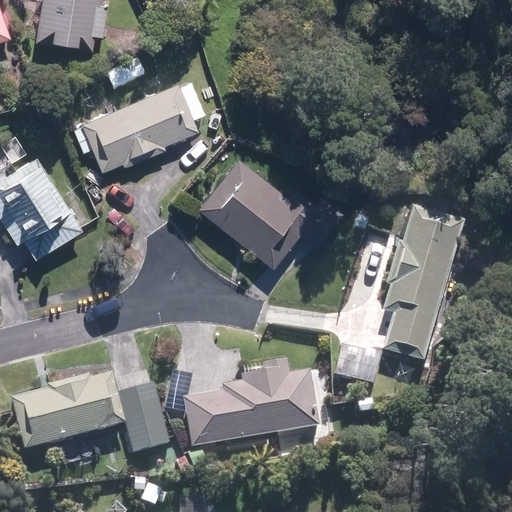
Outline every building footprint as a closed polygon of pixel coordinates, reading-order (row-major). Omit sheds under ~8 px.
[(98,6),(99,0),(42,0),(36,45),(93,53),(95,39),(102,40),(107,7),(98,6)] [(0,10),(0,43),(10,40),(0,10)] [(177,85),(80,125),(82,128),(91,150),(101,174),(123,165),(124,169),(165,153),(162,148),(197,133),(192,121),(205,116),(191,83),(178,88),(177,85)] [(73,131),(83,153),(91,150),(82,128),(73,131)] [(83,231),(37,158),(0,180),(0,220),(16,246),(23,242),(35,261),(83,231)] [(239,159),(198,210),(272,269),(313,219),(239,159)] [(412,208),(401,244),(397,243),(385,285),(390,287),(382,312),(392,315),(382,351),(422,363),(464,223),(412,208)] [(379,354),(339,347),(334,378),(373,386),(379,354)] [(219,386),(221,393),(182,400),(190,450),(318,428),(308,371),(289,374),(287,361),(260,366),(262,373),(238,377),(239,383),(219,386)] [(112,373),(88,379),(87,376),(48,386),(49,391),(9,401),(22,451),(125,425),(112,373)] [(169,445),(154,386),(117,395),(132,454),(169,445)]
